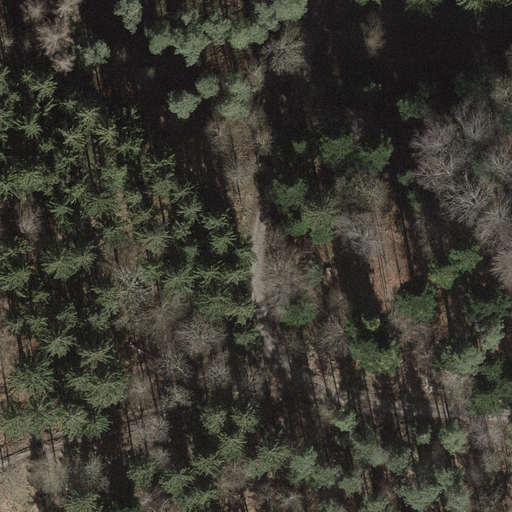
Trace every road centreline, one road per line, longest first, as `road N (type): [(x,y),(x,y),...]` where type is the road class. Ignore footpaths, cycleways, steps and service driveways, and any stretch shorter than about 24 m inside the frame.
road 1 (track): [(323,0),(257,236),(255,281),(270,356),(295,382),(380,403),(511,411)]
road 2 (track): [(315,0),(511,28)]
